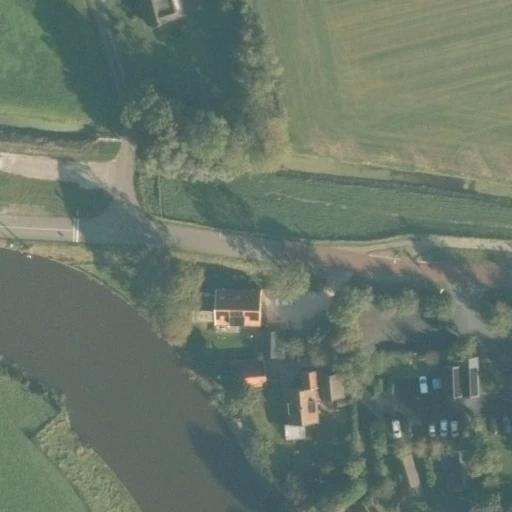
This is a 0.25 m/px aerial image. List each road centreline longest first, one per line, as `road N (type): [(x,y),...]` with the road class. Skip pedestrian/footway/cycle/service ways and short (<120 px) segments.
road 1 (tertiary): [(0,225),(157,235),(327,259)]
road 2 (tertiary): [(511,277),(327,259)]
